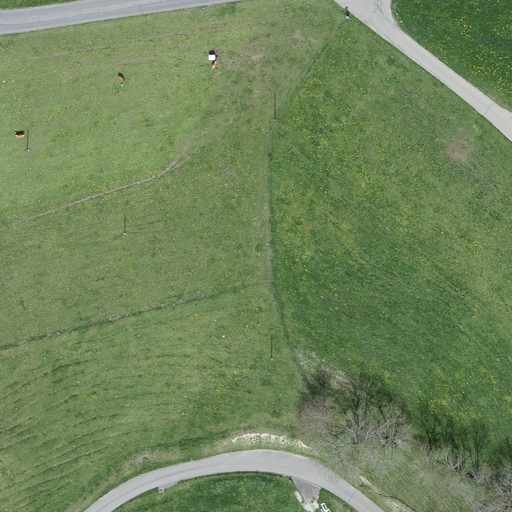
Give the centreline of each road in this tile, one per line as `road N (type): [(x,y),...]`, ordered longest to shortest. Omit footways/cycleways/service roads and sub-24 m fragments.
road 1 (unclassified): [(372,511),(289,463),(252,462),(144,483),(89,511)]
road 2 (tertiary): [(207,0),(0,29)]
road 3 (unclassified): [(358,0),(377,25),(511,132)]
